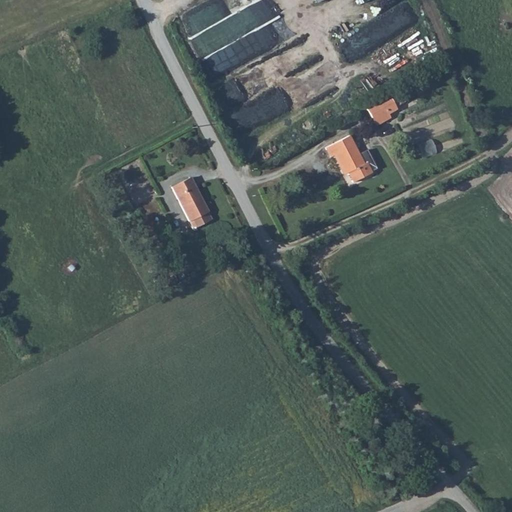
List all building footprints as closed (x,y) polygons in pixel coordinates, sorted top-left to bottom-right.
[(273,0),(264,0),(263,1),(268,18),(278,15),(273,0)] [(294,18),(264,31),(272,49),(302,37),(294,18)] [(387,112),(390,117),(397,113),(389,98),(366,111),(371,121),(387,112)] [(391,119),(390,117),(387,112),(371,121),(375,128),(391,119)] [(356,154),(347,136),(323,147),(329,157),(333,155),(341,169),(343,174),(346,172),(351,182),(369,174),(367,171),(374,168),(364,149),(356,154)] [(424,157),(437,152),(432,140),(419,146),(424,157)] [(189,177),(170,187),(192,229),(210,219),(196,191),(189,177)]
